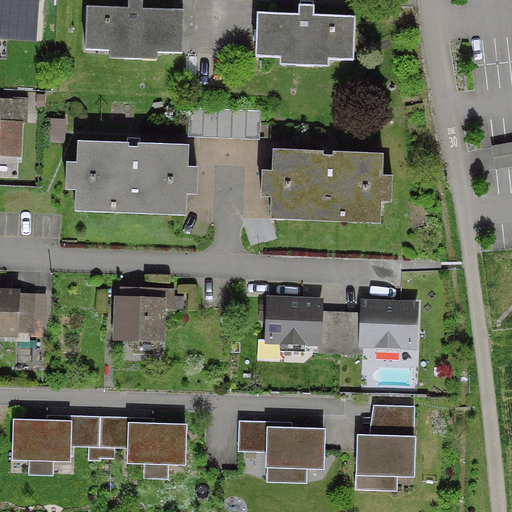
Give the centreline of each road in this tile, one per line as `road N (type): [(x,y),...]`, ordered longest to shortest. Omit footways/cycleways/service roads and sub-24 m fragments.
road 1 (residential): [(430,0),(500,511)]
road 2 (residential): [(0,248),(394,268)]
road 3 (residential): [(0,403),(343,413)]
